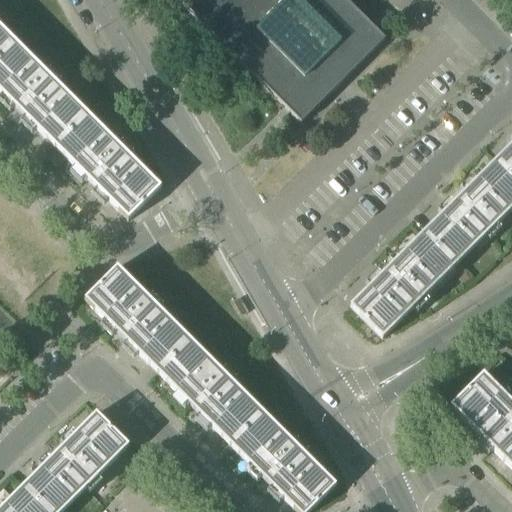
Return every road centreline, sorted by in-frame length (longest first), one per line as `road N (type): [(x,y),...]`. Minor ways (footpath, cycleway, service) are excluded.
road 1 (residential): [(0,466),(97,370),(247,511)]
road 2 (residential): [(240,244),(473,18)]
road 3 (residential): [(282,322),(511,95)]
road 4 (residential): [(205,186),(176,199),(119,260),(0,150)]
road 5 (residential): [(205,186),(98,0)]
road 6 (residential): [(339,416),(511,298)]
road 7 (residential): [(496,511),(460,475),(392,504)]
